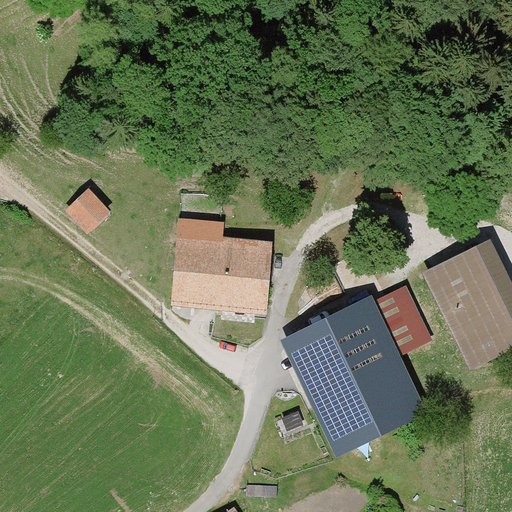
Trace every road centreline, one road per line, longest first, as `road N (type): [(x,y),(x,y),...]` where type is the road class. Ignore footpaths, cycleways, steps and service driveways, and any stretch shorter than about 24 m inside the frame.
road 1 (track): [(0,183),(260,395)]
road 2 (track): [(0,271),(72,298),(247,432)]
road 3 (unclassified): [(193,511),(242,447),(282,296)]
road 4 (track): [(434,241),(396,216),(344,213),(306,242),(282,296)]
